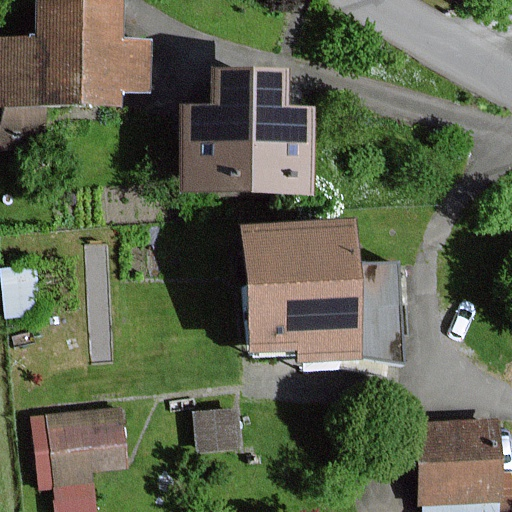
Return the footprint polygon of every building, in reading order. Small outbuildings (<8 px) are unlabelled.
[(120,0),(41,0),(41,39),(0,38),(0,102),(118,104),(118,88),(149,89),(150,43),(120,43),(120,0)] [(283,71),(217,71),(217,109),(188,108),(188,188),(253,189),(311,189),(312,109),(283,109),(283,71)] [(399,355),(394,264),(355,266),(353,223),(252,228),(258,348),(301,346),(302,360),(359,357),(399,355)] [(36,508),(91,507),(90,461),(121,460),(120,402),(33,403),(36,508)] [(496,422),(425,424),(426,500),(497,499),(496,422)]
